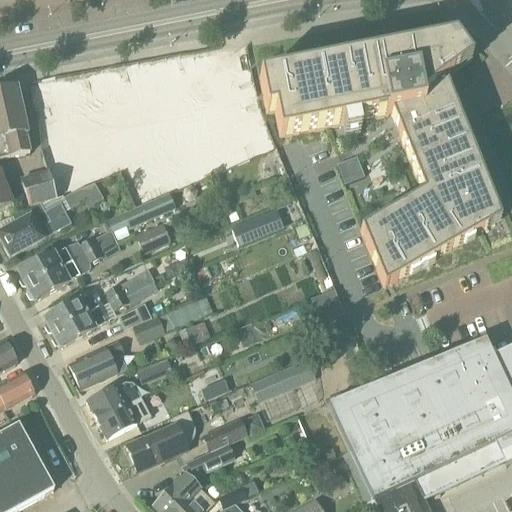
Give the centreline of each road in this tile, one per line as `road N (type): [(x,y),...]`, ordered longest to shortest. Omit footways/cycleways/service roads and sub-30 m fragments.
road 1 (tertiary): [(279,0),(0,55)]
road 2 (residential): [(124,511),(0,295)]
